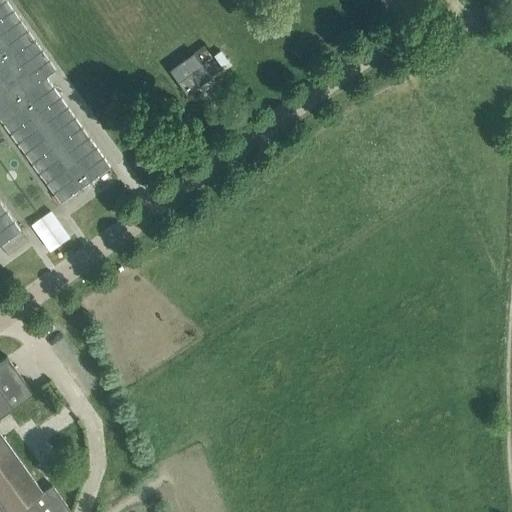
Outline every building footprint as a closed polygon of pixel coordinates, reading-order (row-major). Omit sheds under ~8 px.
[(0,0),(0,245),(20,230),(0,202),(0,118),(60,202),(110,166),(46,76),(56,69),(5,0),(0,0)] [(344,0),(329,0),(314,11),(333,36),(357,18),(344,0)] [(292,43),(281,52),(290,65),(315,47),(297,22),(284,32),(292,43)] [(239,55),(228,63),(238,76),(262,58),(244,34),(231,43),(239,55)] [(213,55),(220,65),(227,60),(220,50),(213,55)] [(210,76),(193,52),(169,69),(186,93),(194,87),(206,79),(210,76)] [(49,209),(31,222),(41,236),(59,223),(49,209)] [(0,511),(67,511),(71,509),(50,480),(39,488),(0,433),(0,415),(33,392),(6,356),(0,360),(0,511)]
